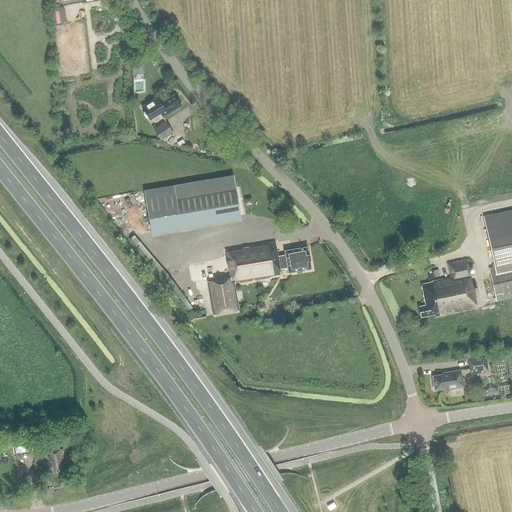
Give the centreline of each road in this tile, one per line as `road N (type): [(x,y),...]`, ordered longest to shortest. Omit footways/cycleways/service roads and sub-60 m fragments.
road 1 (tertiary): [(419,422),(397,352),(352,262),(175,66),(129,0)]
road 2 (trunk): [(279,511),(158,336),(0,135)]
road 3 (trunk): [(0,170),(139,347),(254,511)]
road 4 (tertiary): [(52,511),(419,422)]
